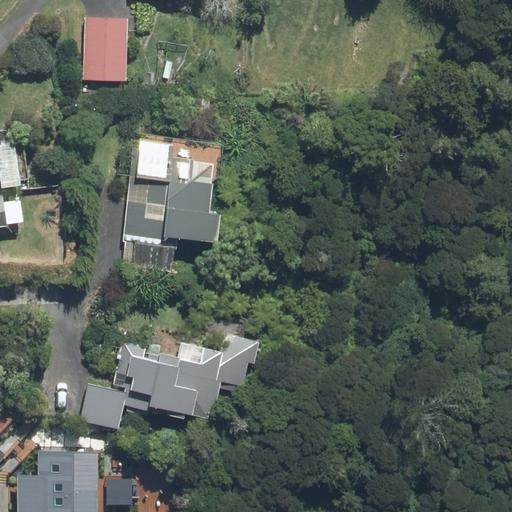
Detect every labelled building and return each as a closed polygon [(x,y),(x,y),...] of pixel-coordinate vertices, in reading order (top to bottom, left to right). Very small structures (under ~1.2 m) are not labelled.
[(121,24),(88,22),(85,78),(118,80),(121,24)] [(205,183),(131,175),(124,238),(198,246),(205,183)] [(243,348),(224,344),(222,354),(179,344),(175,362),(119,350),(110,394),(88,389),(81,418),(115,425),(120,402),(200,419),(205,397),(232,403),(243,348)] [(89,511),(89,459),(41,459),(40,511),(89,511)] [(111,481),(112,506),(137,505),(136,480),(111,481)]
